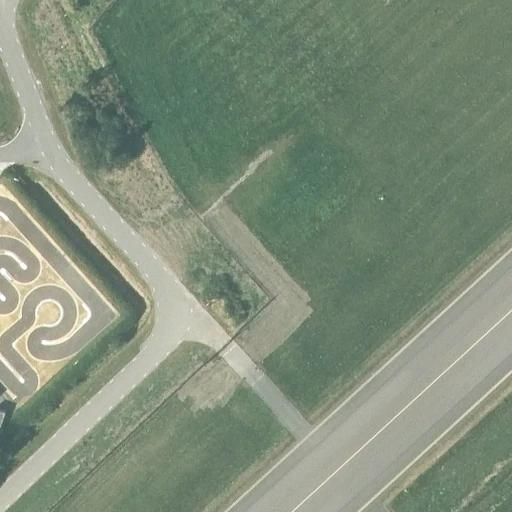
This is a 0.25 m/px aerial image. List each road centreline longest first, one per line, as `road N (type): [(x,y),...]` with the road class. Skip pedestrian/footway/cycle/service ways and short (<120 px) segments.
road 1 (unclassified): [(0,504),(157,350),(171,314),(159,276),(49,149)]
road 2 (unclassified): [(49,149),(0,22)]
